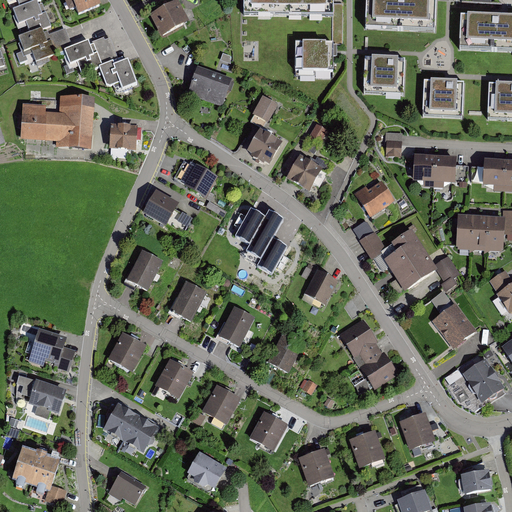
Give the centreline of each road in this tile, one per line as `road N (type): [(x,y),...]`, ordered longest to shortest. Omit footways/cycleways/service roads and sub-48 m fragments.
road 1 (residential): [(168,123),(322,231),(428,387)]
road 2 (residential): [(97,302),(328,422),(428,387)]
road 3 (residential): [(88,511),(81,440),(97,302)]
road 4 (residential): [(97,302),(168,123)]
road 5 (unknown): [(27,151),(88,154),(107,120),(168,123)]
road 6 (residential): [(168,123),(156,70),(117,0)]
